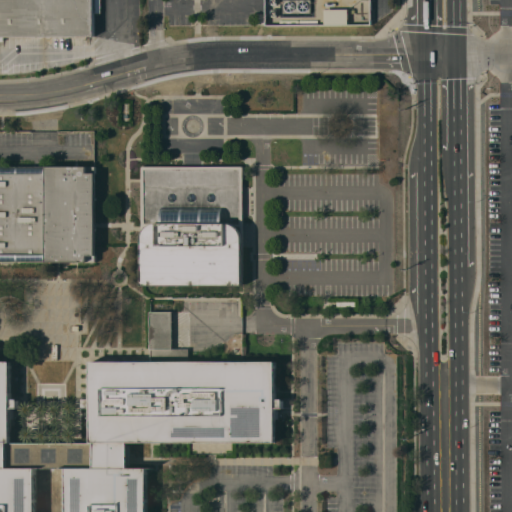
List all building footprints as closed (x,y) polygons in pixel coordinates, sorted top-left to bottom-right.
[(0,0),(93,0),(94,36),(0,36),(0,0)] [(264,0),(265,26),(347,24),(347,10),(324,10),(324,18),(314,18),(314,5),(324,5),(323,0),(264,0)] [(96,262),(46,262),(46,254),(0,254),(0,173),(47,173),(47,166),(96,166),(96,262)] [(243,166),(243,286),(141,285),(141,166),(243,166)] [(177,356),(150,356),(150,349),(150,311),(172,311),(172,348),(188,348),(188,361),(177,361),(177,356)] [(11,368),(13,368),(13,398),(18,398),(18,408),(14,408),(14,418),(13,418),(13,443),(91,443),(91,419),(88,419),(88,408),(84,408),(84,399),(90,399),(91,361),(177,361),(188,361),(276,361),(276,399),(283,399),(283,408),(276,408),(276,443),(128,442),(128,468),(147,468),(147,511),(66,511),(66,467),(39,467),(39,511),(0,511),(0,361),(11,361),(11,368)]
